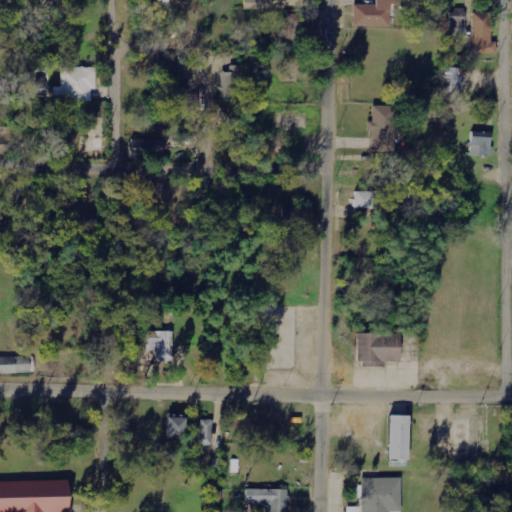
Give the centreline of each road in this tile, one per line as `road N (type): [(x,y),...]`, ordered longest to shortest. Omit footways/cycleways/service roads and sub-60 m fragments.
road 1 (residential): [(316,511),(330,0)]
road 2 (residential): [(511,398),(0,388)]
road 3 (residential): [(503,398),(502,0)]
road 4 (residential): [(0,162),(327,166)]
road 5 (residential): [(114,44),(202,47),(205,169)]
road 6 (residential): [(115,169),(112,0)]
